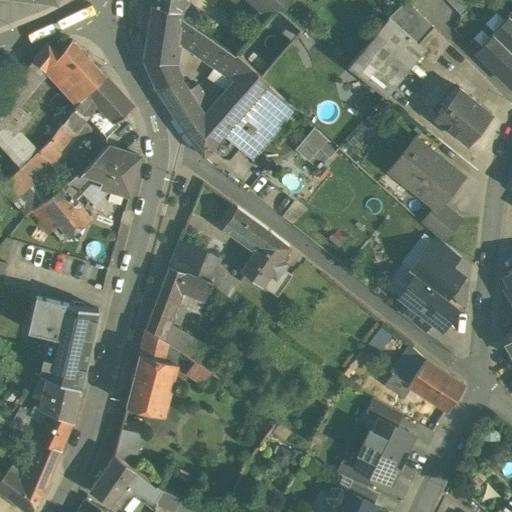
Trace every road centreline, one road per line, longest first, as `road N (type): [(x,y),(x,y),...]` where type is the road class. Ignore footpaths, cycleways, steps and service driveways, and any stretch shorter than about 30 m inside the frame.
road 1 (residential): [(78,13),(147,97),(159,141),(78,461),(49,511)]
road 2 (residential): [(511,129),(488,214),(474,375)]
road 3 (residential): [(474,375),(412,511)]
